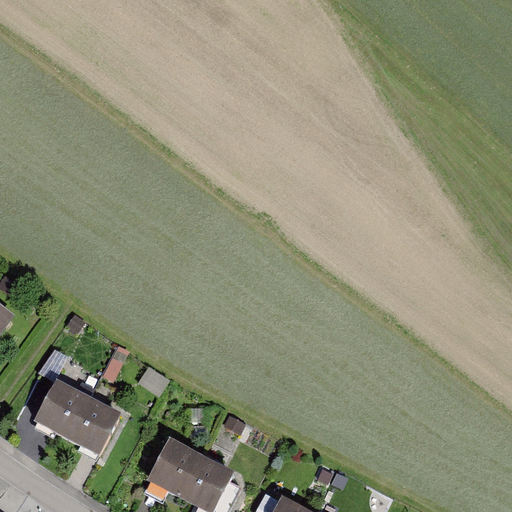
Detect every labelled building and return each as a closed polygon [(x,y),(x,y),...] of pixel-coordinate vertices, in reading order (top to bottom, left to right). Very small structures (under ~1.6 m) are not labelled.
[(0,342),(15,321),(0,309),(0,342)] [(69,358),(56,350),(39,375),(48,378),(57,382),(69,358)] [(151,371),(142,387),(163,399),(172,383),(151,371)] [(90,400),(57,382),(36,423),(47,429),(69,440),(90,400)] [(92,452),(100,457),(122,416),(90,400),(69,440),(92,452)] [(203,461),(171,444),(148,487),(158,492),(180,504),(203,461)] [(180,504),(195,511),(217,511),(236,479),(203,461),(180,504)] [(300,511),(283,503),(277,511),(300,511)]
